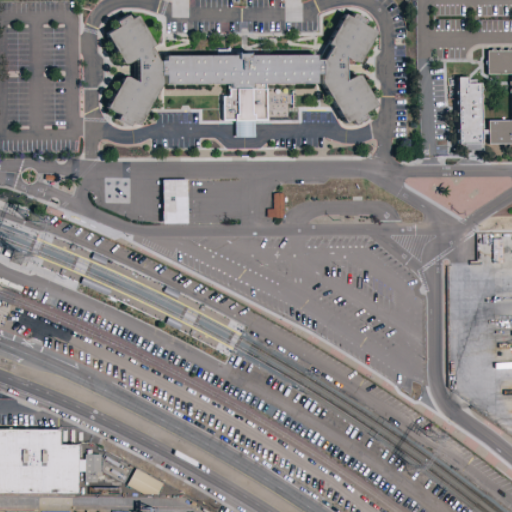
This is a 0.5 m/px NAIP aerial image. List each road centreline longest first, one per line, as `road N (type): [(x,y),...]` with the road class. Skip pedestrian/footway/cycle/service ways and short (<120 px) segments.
road 1 (residential): [(42,193),(127,228),(165,233),(459,231),(511,198)]
road 2 (residential): [(511,173),(92,171)]
road 3 (primary): [(0,378),(177,461),(263,511)]
road 4 (primary): [(312,511),(201,443),(76,381)]
